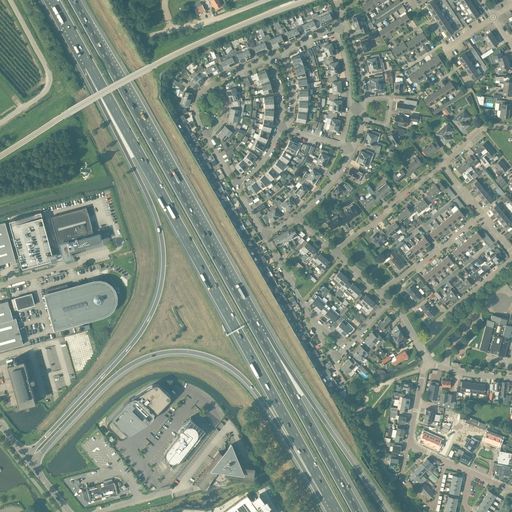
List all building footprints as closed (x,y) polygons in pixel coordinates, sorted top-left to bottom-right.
[(209,0),(211,4),(212,3),(215,9),(222,5),(219,0),(209,0)] [(373,0),(369,0),(367,1),(372,9),(377,5),(373,0)] [(433,0),(432,0),(426,4),(429,10),(436,5),(433,0)] [(469,0),(466,0),(462,3),(465,8),(472,4),(469,0)] [(362,5),(367,12),(372,9),(367,1),(362,5)] [(198,14),(205,11),(202,5),(200,2),(193,5),(198,14)] [(472,4),(465,8),(468,14),(476,9),(472,4)] [(436,5),(429,10),(433,15),(440,10),(436,5)] [(328,10),(323,13),(328,23),(333,21),(330,15),(333,13),(330,6),(327,8),(328,10)] [(466,15),(468,18),(470,16),(472,19),(479,14),(476,9),(468,14),(466,15)] [(440,10),(433,15),(436,20),(443,15),(440,10)] [(317,12),(314,14),(317,21),(319,20),(322,24),(322,26),(328,23),(323,13),(318,15),(317,12)] [(405,13),(400,17),(405,24),(410,21),(405,13)] [(311,15),(306,18),(308,23),(311,31),(317,28),(316,27),(314,22),(317,21),(314,14),(311,15)] [(356,30),(359,28),(361,33),(368,31),(366,25),(363,26),(360,15),(352,18),(352,19),(352,20),(353,21),(353,22),(356,30)] [(443,15),(436,20),(440,25),(447,21),(443,15)] [(400,17),(395,20),(400,28),(405,24),(400,17)] [(302,19),(297,21),(301,28),(303,27),(305,32),(306,33),(311,31),(308,23),(304,24),(302,19)] [(395,20),(390,24),(394,31),(400,28),(395,20)] [(292,30),(295,38),(301,35),(300,34),(298,29),(301,28),(297,21),(294,22),(295,23),(293,24),(295,28),(292,30)] [(447,21),(440,25),(443,31),(450,26),(447,21)] [(390,24),(384,27),(389,35),(394,31),(390,24)] [(284,26),(281,28),(284,35),(287,34),(289,39),(290,40),(295,38),(292,30),(289,31),(285,26),(284,26)] [(450,26),(443,31),(447,36),(454,31),(450,26)] [(379,31),(384,38),(389,35),(384,27),(379,31)] [(278,36),(275,37),(279,45),(284,43),(284,41),(282,37),(284,35),(281,28),(278,29),(279,32),(277,33),(278,36)] [(369,38),(367,38),(360,41),(364,52),(371,49),(368,40),(370,39),(370,40),(378,37),(376,31),(368,34),(369,38)] [(422,32),(416,36),(422,45),(428,41),(422,32)] [(480,34),(474,39),(476,42),(479,40),(481,42),(485,39),(487,42),(494,37),(491,32),(483,36),(483,37),(482,37),(480,34)] [(268,34),(265,35),(268,43),(271,41),(274,48),(279,45),(275,37),(272,39),(268,34)] [(263,39),(258,41),(259,45),(263,52),(268,50),(265,44),(268,43),(265,35),(262,36),(263,39)] [(416,36),(410,40),(416,48),(422,45),(416,36)] [(489,45),(485,48),(487,50),(491,48),(498,43),(494,37),(487,42),(489,45)] [(252,38),(247,40),(248,41),(252,50),(255,49),(257,53),(257,55),(263,52),(259,45),(255,46),(252,38)] [(410,40),(405,44),(404,44),(409,51),(410,52),(416,48),(410,40)] [(247,46),(242,49),(243,52),(247,60),(251,58),(252,57),(251,56),(249,51),(252,50),(248,41),(245,42),(247,46)] [(322,44),(321,44),(322,47),(323,46),(325,52),(335,48),(333,43),(328,44),(327,41),(328,41),(322,44)] [(404,42),(397,46),(403,55),(409,51),(404,44),(405,44),(404,42)] [(391,50),(395,56),(397,59),(403,55),(397,46),(391,50)] [(327,57),(323,58),(324,61),(331,59),(330,56),(337,54),(335,48),(325,52),(327,57)] [(235,49),(232,50),(236,57),(238,56),(240,61),(241,62),(242,62),(247,60),(243,52),(238,54),(235,49)] [(491,49),(485,53),(481,55),(483,58),(487,56),(493,51),(491,49)] [(232,57),(227,59),(230,67),(236,65),(235,63),(233,58),(236,57),(232,50),(229,51),(232,57)] [(465,53),(458,58),(461,63),(468,59),(465,53)] [(292,57),(291,57),(293,63),(302,60),(300,54),(299,54),(298,55),(297,54),(293,56),(294,57),(292,57)] [(372,58),(366,60),(367,66),(377,64),(377,63),(376,58),(379,57),(379,54),(370,56),(372,56),(372,58)] [(493,56),(494,59),(495,62),(498,61),(499,64),(508,61),(506,55),(502,57),(501,54),(493,56)] [(219,56),(216,57),(219,64),(222,63),(224,68),(225,69),(230,67),(227,59),(225,55),(220,57),(219,56)] [(437,55),(431,59),(437,67),(443,63),(437,55)] [(214,60),(208,62),(210,66),(214,74),(219,72),(219,70),(217,66),(219,64),(216,57),(213,59),(214,60)] [(302,60),(293,63),(295,68),(306,65),(304,59),(302,60)] [(331,59),(324,61),(325,65),(326,64),(327,65),(328,66),(329,66),(330,69),(340,67),(339,61),(332,63),(331,59)] [(431,59),(425,63),(431,71),(437,67),(431,59)] [(468,59),(461,63),(465,69),(472,64),(468,59)] [(500,67),(497,68),(498,71),(499,75),(508,72),(507,68),(510,67),(508,61),(499,64),(500,67)] [(377,64),(367,66),(368,71),(374,70),(375,73),(373,73),(382,72),(384,71),(383,62),(377,64)] [(421,68),(420,69),(425,75),(431,71),(425,63),(419,67),(421,68)] [(472,64),(465,69),(468,74),(475,69),(472,64)] [(201,65),(198,67),(202,72),(206,70),(208,75),(209,77),(214,74),(210,66),(205,68),(203,69),(201,65)] [(306,65),(295,68),(296,73),(307,71),(306,65)] [(197,74),(193,78),(199,84),(204,80),(202,79),(199,75),(202,72),(198,67),(194,70),(196,73),(197,74)] [(331,75),(328,76),(328,79),(335,78),(335,74),(341,73),(340,67),(330,69),(331,75)] [(257,73),(259,79),(268,75),(265,69),(265,70),(263,71),(263,70),(259,72),(259,73),(257,73)] [(417,83),(426,77),(425,75),(420,69),(408,76),(409,77),(412,82),(413,83),(416,81),(417,83)] [(475,69),(468,74),(472,79),(473,78),(475,82),(483,76),(481,73),(479,74),(475,69)] [(369,79),(370,85),(380,84),(379,78),(383,78),(383,74),(374,75),(374,76),(375,75),(376,78),(369,79)] [(268,75),(259,79),(261,84),(270,81),(268,75)] [(496,77),(495,80),(499,81),(499,83),(504,84),(503,88),(511,89),(511,86),(511,81),(504,81),(503,81),(503,76),(496,77)] [(395,79),(394,88),(396,88),(395,92),(402,93),(402,90),(404,90),(405,86),(403,85),(403,83),(399,83),(400,79),(400,77),(396,77),(395,79)] [(183,81),(181,84),(187,87),(190,84),(195,88),(199,84),(193,78),(189,82),(188,81),(187,83),(183,81)] [(335,78),(328,79),(328,82),(332,82),(332,87),(343,87),(342,81),(336,81),(335,78)] [(270,81),(261,84),(263,89),(271,87),(270,81)] [(450,81),(445,85),(450,92),(455,89),(450,81)] [(230,89),(227,90),(228,96),(237,93),(235,88),(237,87),(236,82),(234,83),(229,85),(230,89)] [(179,89),(177,95),(182,97),(191,99),(192,94),(186,92),(187,87),(181,84),(179,87),(178,89),(179,89)] [(380,84),(370,85),(370,91),(377,90),(377,93),(376,93),(385,92),(384,89),(381,89),(380,84)] [(445,85),(440,88),(444,96),(450,92),(445,85)] [(333,93),(329,93),(329,97),(336,97),(336,93),(343,93),(343,87),(332,87),(333,93)] [(440,88),(434,92),(439,99),(444,96),(440,88)] [(237,93),(228,96),(230,101),(237,99),(238,104),(240,104),(244,104),(244,101),(242,101),(240,92),(237,93)] [(434,92),(429,95),(434,103),(439,99),(434,92)] [(434,103),(429,95),(424,99),(429,106),(434,103)] [(175,101),(174,104),(182,106),(182,103),(187,104),(189,105),(191,99),(182,97),(180,102),(175,101)] [(336,97),(329,97),(329,100),(333,100),(332,106),(343,107),(343,101),(336,100),(336,97)] [(416,106),(417,101),(409,100),(408,104),(397,103),(396,110),(410,112),(411,105),(416,106)] [(496,103),(499,103),(498,110),(500,110),(500,111),(509,112),(510,104),(504,104),(505,100),(496,100),(496,103)] [(230,108),(229,114),(238,116),(242,116),(243,111),(240,110),(240,104),(238,104),(237,109),(230,108)] [(385,113),(384,111),(386,109),(381,104),(370,113),(375,118),(377,116),(379,118),(385,113)] [(329,111),(328,115),(335,115),(336,112),(342,112),(343,107),(332,106),(332,111),(329,111)] [(468,117),(464,111),(453,120),(461,130),(467,125),(464,121),(468,117)] [(229,114),(228,120),(235,121),(234,126),(239,129),(241,126),(237,124),(238,121),(237,121),(238,116),(229,114)] [(173,121),(178,130),(182,128),(180,123),(186,120),(184,117),(183,115),(173,121)] [(328,118),(327,123),(330,124),(340,126),(341,120),(335,119),(335,115),(328,115),(328,118)] [(417,122),(417,121),(419,121),(420,116),(411,115),(411,119),(408,119),(408,118),(395,116),(394,124),(399,125),(398,125),(406,126),(407,123),(412,124),(413,121),(417,122)] [(263,124),(261,129),(270,132),(271,126),(263,124)] [(328,129),(327,132),(329,133),(328,135),(331,136),(332,134),(334,135),(334,134),(333,134),(334,131),(339,132),(340,126),(330,124),(329,130),(328,129)] [(186,125),(182,128),(178,130),(183,139),(187,137),(185,133),(190,130),(188,127),(187,127),(186,125)] [(452,131),(447,125),(436,134),(445,144),(450,139),(447,135),(452,131)] [(225,126),(222,131),(228,136),(231,138),(237,131),(238,132),(239,129),(234,126),(231,130),(225,126)] [(404,132),(396,128),(394,132),(393,133),(392,132),(387,134),(390,139),(391,139),(394,144),(399,141),(402,135),(403,135),(404,132)] [(261,129),(259,134),(268,138),(270,132),(261,129)] [(366,132),(365,138),(374,141),(378,142),(379,136),(381,133),(372,130),(372,131),(374,131),(373,134),(366,132)] [(222,131),(218,135),(223,139),(220,142),(220,141),(219,141),(221,143),(224,150),(228,148),(225,143),(226,142),(225,141),(228,136),(222,131)] [(193,134),(187,137),(183,139),(189,149),(193,146),(190,142),(196,139),(195,135),(194,136),(193,134)] [(257,134),(255,138),(265,143),(268,138),(259,134),(257,134)] [(255,138),(253,143),(262,149),(265,143),(255,138)] [(365,138),(363,143),(368,145),(367,148),(375,150),(376,147),(373,146),(374,141),(365,138)] [(290,140),(287,145),(295,149),(298,144),(296,143),(296,142),(292,140),(292,141),(290,140)] [(425,147),(421,150),(427,156),(433,151),(434,152),(440,147),(436,142),(433,144),(432,142),(425,148),(425,147)] [(474,151),(476,152),(479,157),(487,167),(490,164),(484,157),(486,155),(488,157),(494,152),(491,148),(490,149),(485,142),(474,151)] [(193,146),(189,149),(194,158),(198,156),(196,152),(202,148),(200,145),(199,143),(193,146)] [(253,143),(250,148),(252,149),(251,149),(252,149),(259,154),(258,154),(259,154),(262,149),(253,143)] [(287,145),(285,150),(292,155),(295,149),(287,145)] [(222,158),(227,155),(223,149),(219,152),(222,158)] [(321,153),(318,158),(328,162),(330,157),(327,156),(326,155),(327,152),(328,152),(321,149),(320,152),(321,153)] [(285,150),(282,154),(289,159),(292,155),(285,150)] [(360,151),(358,157),(368,160),(371,162),(374,153),(366,150),(368,151),(367,154),(360,151)] [(250,151),(246,155),(253,161),(257,156),(250,151)] [(198,156),(194,158),(199,168),(204,165),(201,161),(207,158),(205,154),(204,153),(198,156)] [(282,154),(279,159),(286,164),(289,159),(282,154)] [(470,156),(465,160),(470,166),(473,164),(475,166),(477,164),(479,161),(475,156),(473,154),(471,156),(470,156)] [(246,155),(242,159),(249,166),(253,161),(246,155)] [(409,166),(406,169),(410,174),(416,169),(415,168),(422,162),(420,160),(416,156),(413,158),(413,159),(409,162),(409,163),(407,165),(409,166)] [(368,160),(358,157),(356,162),(362,165),(361,167),(359,167),(368,170),(369,167),(366,166),(368,160)] [(311,164),(317,168),(319,165),(320,165),(325,168),(328,162),(318,158),(317,160),(314,159),(314,158),(313,161),(311,164)] [(242,159),(238,163),(244,170),(249,166),(242,159)] [(279,159),(275,163),(282,169),(282,168),(285,170),(288,166),(286,164),(279,159)] [(465,160),(461,163),(466,169),(468,172),(472,168),(470,166),(465,160)] [(495,164),(499,170),(495,172),(499,176),(502,173),(507,169),(500,160),(495,164)] [(204,165),(199,168),(205,177),(209,175),(207,170),(211,168),(209,165),(208,163),(204,165)] [(238,163),(234,166),(234,167),(234,166),(235,168),(237,172),(238,172),(239,173),(239,174),(244,170),(238,163)] [(275,163),(272,167),(278,173),(282,169),(275,163)] [(461,163),(456,167),(461,173),(463,176),(465,174),(468,177),(464,180),(466,183),(473,178),(471,176),(468,172),(466,169),(461,163)] [(312,169),(309,174),(318,179),(321,175),(317,172),(315,171),(317,168),(311,164),(309,167),(312,169)] [(272,167),(268,171),(274,177),(276,179),(280,175),(278,173),(272,167)] [(350,169),(346,176),(355,181),(358,182),(361,177),(363,173),(358,170),(357,173),(350,169)] [(402,169),(399,172),(396,174),(395,173),(392,176),(395,180),(397,182),(404,177),(404,178),(410,174),(406,169),(403,171),(402,169)] [(483,171),(481,173),(483,175),(485,174),(489,178),(491,177),(485,169),(483,171)] [(268,171),(264,175),(270,181),(274,177),(268,171)] [(209,175),(205,177),(210,186),(214,184),(212,180),(216,177),(215,174),(214,174),(213,172),(209,175)] [(303,176),(301,179),(307,183),(309,180),(310,181),(314,184),(318,179),(309,174),(306,178),(303,176)] [(264,175),(260,178),(265,185),(267,187),(271,183),(270,181),(264,175)] [(504,179),(501,175),(495,179),(498,184),(504,179)] [(260,178),(255,181),(261,189),(265,185),(260,178)] [(301,184),(298,188),(305,195),(309,190),(305,187),(304,186),(307,183),(301,179),(299,181),(301,184)] [(377,190),(374,192),(376,194),(380,199),(385,194),(384,193),(391,188),(393,186),(389,180),(386,182),(386,181),(382,184),(380,186),(381,187),(380,187),(377,190)] [(471,185),(475,190),(481,185),(477,180),(471,185)] [(505,180),(499,185),(503,189),(508,185),(505,180)] [(214,184),(210,186),(216,196),(220,193),(217,189),(222,187),(220,183),(219,181),(214,184)] [(255,181),(251,184),(256,192),(261,189),(255,181)] [(435,184),(431,188),(435,194),(436,194),(440,191),(441,192),(446,189),(439,181),(435,184)] [(251,184),(246,187),(246,188),(246,187),(247,189),(247,190),(249,193),(250,195),(256,192),(251,184)] [(341,188),(338,185),(331,192),(333,194),(332,195),(335,198),(336,197),(344,189),(347,192),(350,189),(344,184),(341,188)] [(481,185),(475,190),(479,195),(485,190),(481,185)] [(291,190),(289,192),(294,197),(296,195),(298,196),(302,199),(305,195),(298,188),(296,190),(293,188),(291,190)] [(364,198),(361,201),(364,205),(366,208),(373,202),(373,204),(380,199),(376,194),(374,192),(371,188),(368,190),(371,194),(368,197),(365,200),(364,198)] [(426,197),(431,203),(438,197),(436,194),(435,194),(431,188),(426,192),(429,195),(426,197)] [(220,193),(216,196),(221,205),(225,203),(223,199),(229,195),(227,192),(226,190),(220,193)] [(485,190),(479,195),(483,200),(489,195),(485,190)] [(287,199),(285,201),(291,209),(296,205),(292,201),(291,200),(294,197),(289,192),(287,194),(287,195),(285,197),(287,199)] [(495,203),(496,204),(502,200),(506,205),(509,202),(511,201),(505,194),(495,203)] [(489,195),(483,200),(487,205),(488,204),(493,200),(489,195)] [(423,199),(419,202),(425,210),(430,207),(429,206),(431,204),(431,203),(426,197),(424,199),(423,199)] [(276,198),(273,200),(275,204),(280,209),(282,207),(283,208),(287,212),(291,209),(285,201),(283,202),(279,199),(278,200),(276,198)] [(225,203),(221,205),(226,215),(231,212),(228,208),(233,205),(231,202),(230,200),(225,203)] [(414,206),(412,208),(416,213),(418,216),(425,210),(419,202),(414,206)] [(256,207),(258,210),(259,213),(266,209),(263,203),(256,207)] [(345,215),(342,217),(345,222),(351,218),(351,217),(358,213),(356,210),(354,206),(354,205),(352,203),(345,208),(347,211),(344,213),(345,215)] [(273,206),(268,208),(270,211),(270,212),(275,220),(280,217),(278,213),(277,211),(280,209),(275,204),(273,206)] [(490,209),(494,214),(500,209),(503,207),(501,205),(499,207),(496,204),(490,209)] [(86,207),(51,217),(58,241),(75,237),(75,239),(76,239),(76,240),(73,241),(60,244),(63,254),(63,255),(64,258),(72,256),(70,249),(75,248),(101,240),(99,233),(77,239),(77,237),(76,237),(76,236),(93,232),(86,207)] [(407,207),(403,211),(407,217),(410,215),(411,217),(416,213),(412,208),(412,209),(410,210),(407,207)] [(433,210),(428,214),(430,216),(437,210),(435,207),(432,210),(433,210)] [(459,209),(454,213),(459,219),(464,215),(459,209)] [(500,209),(494,214),(498,219),(504,214),(500,209)] [(231,212),(226,215),(232,224),(236,222),(233,217),(238,215),(236,211),(236,212),(235,210),(231,212)] [(398,215),(400,217),(397,219),(400,223),(401,223),(402,225),(404,223),(405,223),(407,223),(409,221),(410,220),(407,217),(403,211),(398,215)] [(21,217),(9,220),(22,267),(51,259),(52,261),(57,260),(57,257),(63,255),(63,254),(56,255),(53,256),(41,212),(28,215),(21,217)] [(265,213),(262,215),(266,222),(265,221),(268,219),(268,220),(270,223),(275,220),(270,212),(265,215),(265,213)] [(454,213),(449,217),(454,223),(459,219),(454,213)] [(504,214),(498,219),(502,224),(508,219),(504,214)] [(326,219),(326,220),(326,221),(330,227),(331,230),(338,226),(339,226),(345,222),(342,217),(339,219),(337,215),(332,218),(333,220),(331,222),(329,219),(328,218),(327,218),(326,219)] [(449,217),(444,221),(449,227),(454,223),(449,217)] [(236,222),(232,224),(237,233),(241,231),(239,227),(243,224),(241,221),(240,219),(236,222)] [(511,223),(508,219),(502,224),(506,229),(507,228),(509,231),(511,228),(511,225),(511,223)] [(444,221),(439,225),(444,231),(449,227),(444,221)] [(0,264),(16,260),(5,222),(0,223),(0,264)] [(395,222),(391,225),(396,232),(397,232),(400,230),(402,232),(405,229),(402,225),(401,223),(400,223),(398,225),(395,222)] [(396,232),(391,225),(386,229),(388,231),(391,235),(392,237),(394,235),(398,239),(400,237),(398,234),(397,232),(396,232)] [(439,225),(434,229),(439,235),(444,231),(439,225)] [(293,227),(288,230),(292,238),(297,235),(293,227)] [(241,231),(237,233),(243,243),(247,240),(244,236),(249,234),(247,230),(246,228),(241,231)] [(439,235),(434,229),(429,233),(434,239),(439,235)] [(288,230),(283,233),(287,240),(292,238),(288,230)] [(382,235),(379,237),(375,233),(370,238),(377,246),(382,242),(384,244),(389,239),(385,234),(382,230),(379,232),(382,235)] [(477,231),(472,235),(477,242),(482,238),(477,231)] [(283,233),(278,236),(282,243),(284,245),(288,242),(287,240),(283,233)] [(472,235),(467,239),(472,246),(477,242),(472,235)] [(282,243),(278,236),(273,238),(277,246),(282,243)] [(247,240),(243,243),(248,252),(252,250),(250,245),(256,242),(254,239),(253,237),(247,240)] [(424,237),(419,241),(425,247),(430,243),(424,237)] [(467,239),(462,243),(468,250),(469,252),(474,248),(472,246),(467,239)] [(419,241),(415,245),(420,251),(425,247),(419,241)] [(301,244),(297,248),(303,254),(305,252),(310,247),(311,246),(307,242),(303,246),(301,244)] [(462,243),(457,247),(463,254),(468,250),(462,243)] [(404,247),(407,251),(405,253),(410,259),(415,255),(410,249),(406,245),(404,247)] [(415,245),(410,249),(415,255),(420,251),(415,245)] [(305,252),(303,254),(307,257),(308,258),(306,260),(308,262),(309,261),(314,255),(312,253),(315,249),(311,246),(310,247),(305,252)] [(252,250),(248,252),(253,262),(257,259),(255,255),(260,252),(258,249),(257,249),(256,247),(252,250)] [(452,251),(455,254),(452,256),(455,260),(457,258),(459,260),(461,258),(459,257),(463,254),(457,247),(452,251)] [(398,270),(404,265),(396,255),(397,254),(394,251),(389,255),(392,258),(389,260),(391,263),(392,262),(398,270)] [(496,254),(491,258),(496,264),(501,260),(500,260),(503,257),(499,252),(496,254)] [(314,255),(309,261),(316,267),(324,257),(320,253),(318,255),(316,253),(314,255)] [(448,255),(443,259),(448,266),(453,262),(448,255)] [(257,259),(253,262),(259,271),(263,269),(260,264),(266,261),(265,258),(264,258),(263,256),(257,259)] [(324,257),(316,267),(320,270),(323,272),(327,267),(329,265),(327,263),(328,261),(324,257)] [(496,264),(491,258),(486,262),(491,268),(496,264)] [(443,259),(438,263),(443,270),(448,266),(443,259)] [(438,263),(433,267),(438,274),(443,270),(438,263)] [(263,269),(259,271),(264,280),(268,278),(266,274),(270,271),(268,268),(267,266),(263,269)] [(481,266),(476,270),(481,276),(486,272),(481,266)] [(433,267),(428,271),(433,278),(438,274),(433,267)] [(471,269),(474,272),(471,274),(476,280),(481,276),(476,270),(473,267),(471,269)] [(279,271),(273,274),(277,283),(283,280),(279,271)] [(334,273),(329,278),(331,280),(335,284),(338,281),(344,275),(339,271),(336,275),(334,273)] [(433,278),(428,271),(423,275),(428,282),(433,278)] [(268,278),(264,280),(269,290),(274,287),(271,283),(276,280),(274,277),(272,275),(268,278)] [(338,281),(335,284),(340,288),(338,289),(341,291),(347,285),(344,283),(348,279),(344,275),(338,281)] [(460,277),(458,279),(460,281),(462,282),(466,288),(471,284),(466,279),(463,281),(460,277)] [(448,281),(446,283),(449,288),(452,286),(454,284),(451,279),(448,281)] [(460,281),(455,284),(457,286),(461,292),(466,288),(462,282),(460,281)] [(110,287),(105,284),(100,282),(95,283),(69,290),(67,284),(46,290),(56,326),(93,316),(103,313),(108,310),(112,307),(114,302),(114,296),(113,291),(110,287)] [(347,285),(341,291),(343,293),(345,291),(349,295),(351,293),(357,286),(358,285),(355,282),(354,284),(353,283),(349,287),(347,285)] [(274,287),(269,290),(275,299),(279,297),(277,292),(283,289),(281,286),(280,286),(279,284),(274,287)] [(413,284),(406,289),(410,295),(417,289),(413,284)] [(351,293),(349,295),(353,299),(355,302),(360,296),(357,294),(361,290),(360,289),(361,288),(358,285),(357,286),(351,293)] [(417,289),(410,295),(415,301),(418,299),(422,295),(417,289)] [(445,293),(447,295),(451,300),(456,296),(450,289),(445,293)] [(310,298),(313,300),(309,304),(314,308),(322,299),(318,295),(319,293),(317,291),(310,298)] [(14,310),(34,304),(31,294),(11,299),(14,310)] [(279,297),(275,299),(280,309),(284,306),(282,302),(286,299),(285,296),(284,296),(283,294),(279,297)] [(360,296),(355,302),(357,304),(358,303),(359,303),(359,304),(362,307),(364,305),(370,298),(366,294),(362,298),(360,296)] [(451,300),(447,295),(442,299),(447,304),(451,300)] [(362,307),(361,307),(366,311),(368,313),(373,308),(371,306),(374,302),(370,298),(364,305),(362,307)] [(322,299),(314,308),(318,312),(321,308),(324,310),(328,305),(322,299)] [(420,307),(425,312),(432,306),(432,307),(434,305),(430,299),(427,301),(420,307)] [(8,300),(0,302),(0,350),(23,344),(16,318),(13,318),(8,300)] [(284,306),(280,309),(286,318),(290,316),(287,311),(292,309),(290,305),(290,306),(289,304),(284,306)] [(328,305),(324,310),(326,312),(322,316),(327,320),(333,313),(335,311),(331,307),(328,305)] [(432,306),(425,312),(430,318),(437,312),(432,307),(432,306)] [(353,316),(358,322),(361,319),(362,321),(365,318),(358,311),(353,316)] [(290,316),(286,318),(291,327),(295,325),(293,321),(297,318),(295,315),(294,313),(290,316)] [(333,313),(327,320),(331,324),(335,320),(337,322),(341,317),(339,314),(337,317),(333,313)] [(507,319),(499,317),(492,315),(490,320),(487,319),(479,349),(486,351),(486,352),(504,357),(507,347),(511,328),(511,326),(506,324),(507,319)] [(383,330),(383,331),(385,333),(390,328),(388,326),(393,320),(387,316),(382,321),(380,320),(379,322),(378,323),(378,325),(379,326),(383,330)] [(341,317),(337,322),(339,324),(335,328),(340,332),(348,322),(341,317)] [(295,325),(291,327),(296,337),(301,334),(298,330),(303,327),(301,324),(300,324),(299,322),(295,325)] [(348,322),(340,332),(344,335),(348,331),(350,334),(355,328),(348,322)] [(399,344),(407,339),(404,334),(403,335),(400,330),(399,330),(397,325),(391,331),(399,344)] [(301,334),(296,337),(302,346),(306,344),(303,339),(310,336),(308,333),(307,333),(306,331),(301,334)] [(372,332),(368,336),(375,342),(379,346),(385,340),(378,334),(376,336),(372,332)] [(368,344),(366,347),(372,351),(374,349),(371,347),(375,342),(368,336),(364,341),(368,344)] [(306,344),(302,346),(307,355),(311,353),(309,349),(313,346),(312,343),(311,343),(310,341),(306,344)] [(360,345),(357,350),(363,356),(367,351),(369,354),(372,351),(366,347),(364,349),(360,345)] [(357,357),(355,360),(362,367),(363,367),(364,365),(361,363),(366,358),(363,356),(357,350),(353,354),(357,357)] [(395,357),(396,358),(392,361),(394,365),(408,356),(404,350),(395,357)] [(311,353),(307,355),(313,365),(317,362),(314,358),(319,356),(317,352),(316,351),(311,353)] [(384,365),(392,360),(390,355),(381,360),(384,365)] [(8,363),(19,406),(27,404),(26,404),(26,405),(27,406),(27,407),(28,407),(29,406),(29,405),(30,405),(29,405),(29,404),(29,403),(36,401),(35,399),(30,381),(32,381),(33,381),(34,381),(34,380),(35,380),(35,379),(35,378),(34,378),(34,377),(33,377),(32,377),(31,378),(30,379),(24,359),(17,361),(17,360),(17,359),(17,358),(16,358),(15,358),(14,358),(14,359),(14,360),(14,361),(15,361),(8,363)] [(349,358),(345,363),(354,371),(358,367),(359,368),(360,367),(362,369),(364,368),(363,367),(362,367),(355,360),(353,362),(349,358)] [(317,362),(313,365),(318,374),(322,372),(320,368),(324,365),(322,362),(321,360),(317,362)] [(354,371),(345,363),(341,367),(345,370),(343,373),(350,379),(352,376),(350,375),(354,371)] [(322,372),(318,374),(323,384),(328,381),(327,381),(325,377),(331,373),(329,370),(328,368),(328,369),(326,367),(323,369),(324,371),(322,372)] [(328,381),(323,384),(329,393),(333,391),(330,386),(336,383),(335,379),(334,380),(333,378),(327,381),(328,381)] [(438,393),(443,393),(444,386),(450,386),(450,380),(441,380),(440,386),(439,385),(438,393)] [(470,382),(464,382),(462,381),(461,386),(458,385),(457,392),(460,392),(461,391),(468,392),(470,382)] [(401,382),(400,388),(403,388),(403,389),(411,390),(413,383),(404,382),(401,382)] [(468,392),(469,392),(476,393),(478,384),(470,382),(468,392)] [(502,382),(501,397),(504,397),(503,404),(507,404),(507,403),(510,403),(510,395),(508,395),(506,395),(506,392),(508,392),(509,388),(509,383),(507,382),(502,382)] [(107,422),(107,423),(107,424),(107,425),(108,425),(119,436),(120,437),(121,437),(122,437),(123,437),(123,436),(124,436),(137,428),(138,429),(138,428),(141,426),(141,427),(141,426),(145,423),(148,421),(149,421),(149,420),(150,420),(150,419),(151,419),(152,418),(152,417),(153,417),(160,409),(167,402),(168,402),(170,399),(170,398),(171,397),(171,396),(170,395),(170,394),(169,393),(159,383),(158,383),(157,383),(156,383),(155,383),(154,383),(152,385),(130,398),(129,399),(127,401),(108,420),(108,421),(107,421),(107,422)] [(428,399),(432,399),(436,400),(438,393),(439,385),(430,384),(430,388),(428,399)] [(478,384),(476,393),(484,394),(485,390),(486,390),(487,387),(485,387),(485,385),(478,384)] [(443,393),(438,393),(436,400),(432,399),(431,402),(444,407),(445,407),(454,411),(455,402),(453,402),(455,394),(443,393)] [(426,409),(425,416),(432,417),(439,418),(440,415),(435,414),(432,413),(433,410),(426,409)] [(395,418),(398,419),(397,422),(405,423),(406,417),(399,415),(397,415),(396,415),(395,418)] [(467,416),(465,422),(477,427),(479,421),(467,416)] [(184,426),(180,431),(165,450),(164,453),(165,455),(174,468),(200,435),(201,432),(201,430),(191,417),(183,424),(184,426)] [(429,434),(423,431),(419,440),(425,443),(429,434)] [(487,431),(483,440),(488,442),(492,433),(487,431)] [(388,435),(388,436),(391,437),(391,436),(395,437),(394,440),(401,441),(402,440),(403,435),(388,432),(388,435)] [(434,436),(429,434),(425,443),(430,445),(434,436)] [(496,435),(493,443),(498,445),(501,437),(496,435)] [(440,439),(434,436),(430,445),(436,448),(440,439)] [(472,451),(474,448),(475,449),(476,446),(479,441),(472,437),(466,448),(472,451)] [(389,445),(393,446),(392,451),(399,453),(401,446),(394,445),(395,444),(389,443),(389,445)] [(205,488),(213,477),(214,478),(215,479),(216,480),(217,481),(218,481),(219,481),(220,481),(222,481),(223,481),(224,480),(225,479),(226,478),(227,477),(227,476),(227,475),(254,478),(255,468),(240,466),(231,444),(224,454),(219,451),(196,482),(205,488)] [(453,445),(451,450),(448,455),(451,457),(456,447),(453,445)] [(458,452),(462,454),(460,458),(467,462),(470,457),(463,453),(464,452),(459,449),(458,452)] [(498,462),(505,463),(507,464),(508,463),(509,459),(510,459),(510,458),(511,453),(500,451),(498,462)] [(386,453),(385,458),(390,459),(389,464),(397,465),(398,459),(395,458),(395,455),(386,453)] [(429,470),(431,472),(432,473),(435,470),(435,469),(437,468),(431,463),(433,461),(431,458),(429,461),(427,458),(422,463),(427,468),(429,470)] [(422,463),(418,467),(423,472),(427,468),(422,463)] [(497,464),(497,468),(496,471),(495,472),(496,473),(510,476),(511,471),(501,469),(502,465),(497,464)] [(418,467),(414,472),(419,477),(423,472),(418,467)] [(421,479),(419,477),(414,472),(409,476),(414,481),(416,479),(418,482),(416,484),(419,487),(421,485),(424,482),(421,479)] [(434,481),(438,478),(433,473),(429,477),(434,481)] [(449,474),(443,503),(445,503),(446,503),(449,504),(451,504),(452,504),(458,476),(449,474)] [(86,490),(84,491),(86,500),(88,500),(91,499),(91,500),(111,495),(109,488),(108,484),(90,488),(88,489),(88,490),(86,490)] [(429,484),(426,487),(432,493),(435,490),(433,488),(431,486),(429,484)] [(426,487),(423,489),(429,496),(432,493),(426,487)] [(488,488),(485,492),(493,497),(496,493),(488,488)] [(423,489),(420,492),(425,499),(429,496),(423,489)] [(485,492),(483,496),(490,501),(493,497),(485,492)] [(272,511),(259,494),(251,500),(247,494),(222,511),(272,511)] [(483,496),(480,501),(487,505),(490,501),(483,496)] [(480,501),(477,505),(484,510),(487,505),(480,501)]
